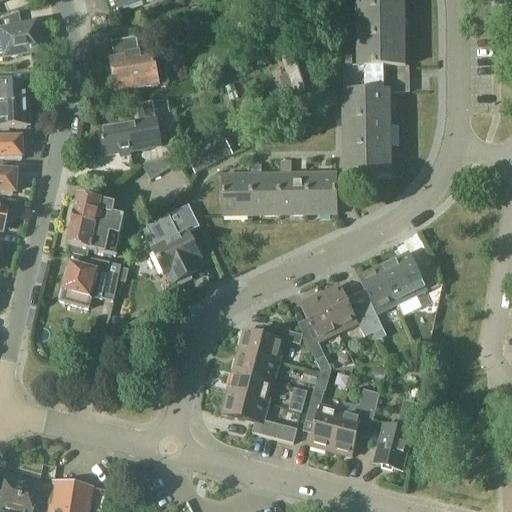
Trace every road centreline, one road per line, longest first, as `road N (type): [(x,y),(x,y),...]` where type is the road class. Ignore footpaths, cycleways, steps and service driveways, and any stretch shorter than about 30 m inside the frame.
road 1 (residential): [(168,451),(205,327),(234,302),(394,222),(439,186),(458,147)]
road 2 (residential): [(0,399),(67,106),(73,52),(64,0)]
road 3 (residential): [(357,502),(168,451)]
road 4 (residential): [(168,451),(0,413)]
road 5 (residential): [(458,147),(450,0)]
road 6 (residential): [(505,378),(490,356),(511,240)]
